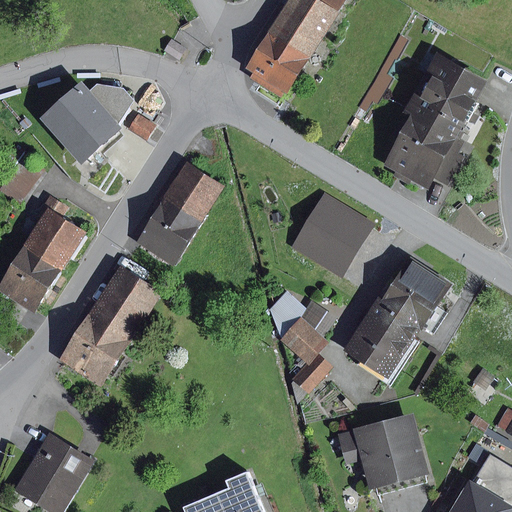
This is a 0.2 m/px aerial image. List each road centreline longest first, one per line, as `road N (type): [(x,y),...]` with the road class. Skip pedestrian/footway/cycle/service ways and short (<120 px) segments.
road 1 (residential): [(0,387),(51,337),(207,91)]
road 2 (residential): [(511,277),(207,91)]
road 3 (residential): [(207,91),(156,65),(85,56),(0,81)]
